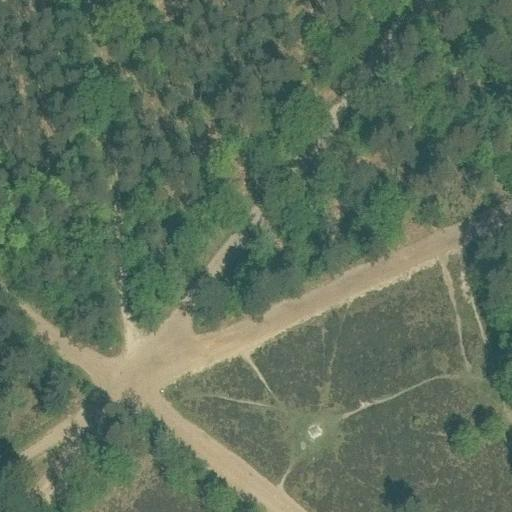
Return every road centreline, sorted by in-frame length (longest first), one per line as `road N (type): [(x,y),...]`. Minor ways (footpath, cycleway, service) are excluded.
road 1 (track): [(111,386),(156,341),(427,0)]
road 2 (track): [(90,0),(127,341),(111,386)]
road 3 (track): [(462,234),(111,386)]
road 4 (track): [(152,413),(271,511)]
road 5 (track): [(27,511),(111,386)]
road 6 (track): [(0,299),(111,386)]
